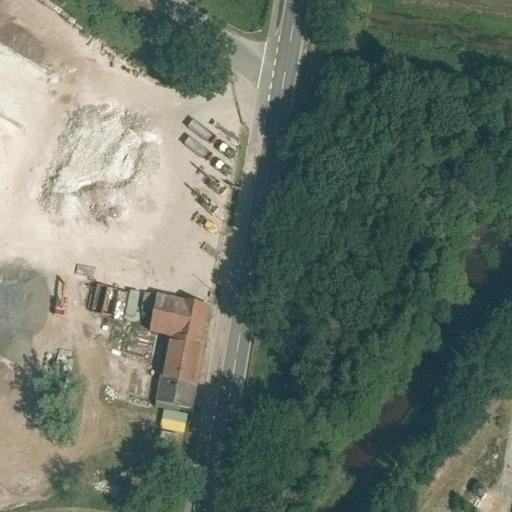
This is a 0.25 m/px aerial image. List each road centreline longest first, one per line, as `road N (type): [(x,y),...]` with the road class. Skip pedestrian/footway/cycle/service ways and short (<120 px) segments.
road 1 (secondary): [(209,511),(284,90)]
road 2 (unclassified): [(162,0),(284,90)]
